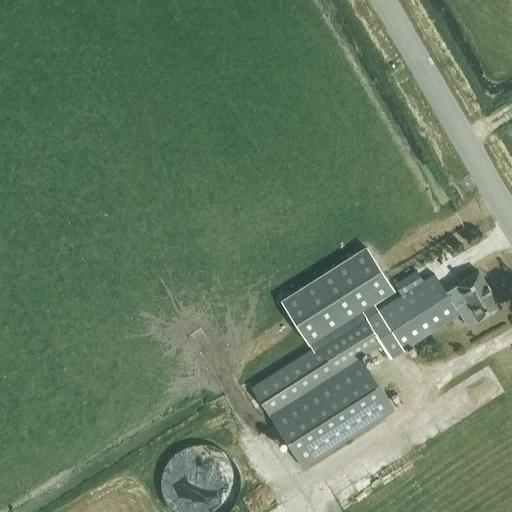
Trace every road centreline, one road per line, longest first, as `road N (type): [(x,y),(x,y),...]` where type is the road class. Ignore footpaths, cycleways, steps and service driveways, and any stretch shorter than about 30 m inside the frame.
road 1 (track): [(431,373),(400,426),(298,483),(279,476),(196,332)]
road 2 (secondary): [(511,222),(383,0)]
